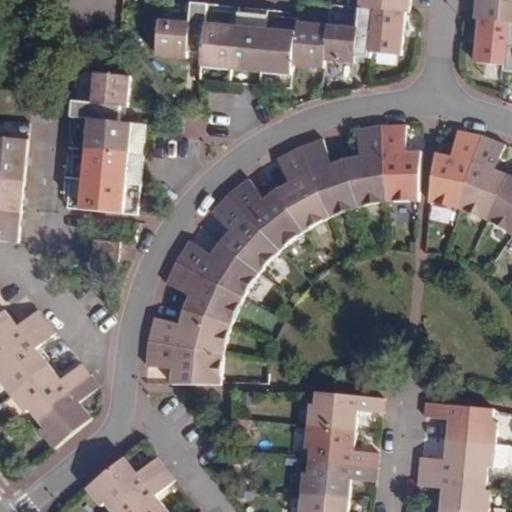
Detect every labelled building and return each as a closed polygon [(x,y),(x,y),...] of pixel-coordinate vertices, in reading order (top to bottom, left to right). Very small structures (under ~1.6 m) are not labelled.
[(377,11),(407,14),(410,14),(411,0),(363,0),(363,10),(377,11)] [(480,20),(511,23),(511,0),(480,0),(479,20),(480,20)] [(205,54),(210,3),(193,2),(191,23),(160,19),(156,56),(188,59),(189,52),(205,54)] [(210,3),(205,54),(202,80),(294,87),(296,67),(300,23),(301,19),(295,18),(295,11),(245,7),(245,13),(234,12),(235,6),(210,3)] [(331,26),(328,60),(357,63),(358,55),(372,57),(372,53),(377,11),(363,10),(360,29),(331,26)] [(403,56),(407,14),(377,11),(372,53),(403,56)] [(511,24),(511,23),(480,20),(476,64),(507,67),(511,24)] [(327,71),(328,60),(331,26),(300,23),(296,67),(327,71)] [(74,99),(72,117),(123,121),(123,105),(130,105),(133,73),(98,69),(95,101),(74,99)] [(148,124),(123,121),(72,117),(70,141),(76,142),(75,153),(69,152),(64,198),(71,200),(70,209),(139,216),(148,124)] [(405,125),(383,126),(389,199),(418,198),(422,150),(399,152),(399,138),(405,137),(405,125)] [(389,199),(383,126),(374,127),(358,129),(360,142),(367,140),(370,155),(349,158),(362,204),(389,199)] [(462,207),(485,136),(471,134),(461,131),(458,143),(466,145),(462,159),(439,154),(432,199),(462,207)] [(0,134),(0,179),(26,182),(30,138),(0,134)] [(508,145),(485,136),(462,207),(491,217),(511,176),(511,174),(498,170),(492,168),(497,154),(503,156),(508,145)] [(332,214),(362,204),(349,158),(328,165),(322,152),(329,150),(325,138),(302,146),(332,214)] [(306,228),(332,214),(302,146),(283,157),(279,159),(286,171),(294,167),(301,179),(300,180),(293,183),(280,190),(306,228)] [(498,170),(503,156),(497,154),(492,168),(498,170)] [(301,179),(294,167),(286,171),(293,183),(300,180),(301,179)] [(511,176),(491,217),(511,230),(511,176)] [(306,228),(280,190),(279,191),(268,199),(267,200),(263,203),(252,191),(258,186),(251,178),(230,194),(281,248),(306,228)] [(0,209),(23,212),(26,182),(0,179),(0,209)] [(267,200),(268,199),(258,186),(252,191),(263,203),(267,200)] [(259,268),(281,248),(230,194),(220,204),(214,210),(223,219),(229,213),(239,224),(223,241),(259,268)] [(23,212),(0,209),(0,240),(20,243),(23,212)] [(190,241),(179,261),(243,295),(256,274),(259,268),(223,241),(211,260),(198,253),(201,246),(190,241)] [(122,245),(94,243),(93,263),(121,265),(122,245)] [(186,307),(229,322),(232,315),(243,295),(179,261),(167,283),(193,293),(186,307)] [(20,324),(36,308),(24,296),(8,312),(20,324)] [(156,318),(150,340),(222,353),(226,333),(229,322),(186,307),(181,323),(180,330),(164,327),(166,319),(156,318)] [(5,312),(0,316),(0,360),(49,321),(40,311),(18,328),(5,312)] [(164,327),(180,330),(181,323),(166,319),(164,327)] [(58,333),(49,321),(0,360),(0,368),(4,375),(0,378),(0,383),(11,396),(49,366),(37,351),(58,333)] [(222,353),(150,340),(149,349),(147,366),(173,368),(171,383),(218,384),(222,353)] [(61,380),(49,366),(11,396),(25,413),(31,408),(39,418),(92,375),(82,362),(61,380)] [(261,382),(268,382),(269,370),(262,369),(261,382)] [(101,386),(92,375),(39,418),(47,428),(41,433),(55,451),(95,419),(81,403),(101,386)] [(306,424),(355,430),(356,410),(385,413),(386,398),(318,391),(317,405),(309,404),(306,424)] [(454,420),(452,438),(499,444),(501,424),(495,423),(496,407),(428,401),(427,417),(454,420)] [(353,450),(355,430),(306,424),(304,448),(312,448),(311,460),(379,467),(381,452),(353,450)] [(423,455),(422,471),(489,477),(490,464),(497,465),(499,444),(452,438),(450,457),(423,455)] [(498,450),(497,465),(510,466),(511,451),(498,450)] [(106,502),(113,511),(114,511),(169,470),(161,459),(139,476),(135,471),(136,470),(126,457),(86,489),(100,506),(106,502)] [(301,493),(349,498),(351,479),(378,482),(379,467),(311,460),(310,473),(303,472),(301,493)] [(179,482),(169,470),(114,511),(166,511),(157,499),(179,482)] [(446,487),(444,507),(488,511),(492,511),(494,490),(487,490),(489,477),(422,471),(420,485),(446,487)] [(347,511),(349,498),(301,493),(299,511),(347,511)]
